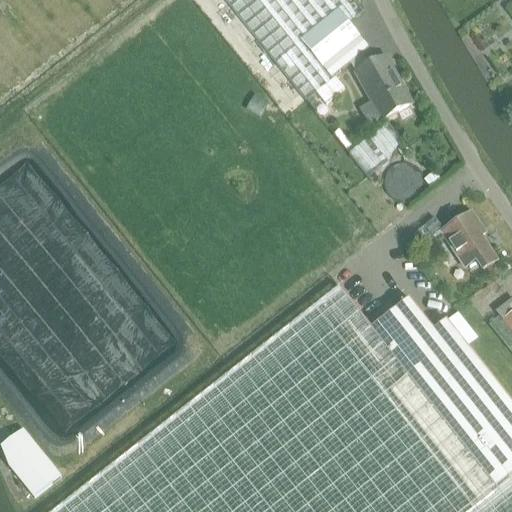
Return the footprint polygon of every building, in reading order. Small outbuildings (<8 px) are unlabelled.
[(340,15),(301,46),(330,82),(334,78),(350,65),(361,57),(369,51),(348,25),(340,15)] [(361,57),(350,65),(351,67),(356,74),(354,75),(371,104),(359,110),(370,130),(412,106),(387,60),(379,65),(379,66),(369,71),(369,70),(362,59),(361,57)] [(336,79),(307,102),(316,114),(345,91),(336,79)] [(404,144),(388,125),(355,152),(339,133),(334,136),(369,180),(389,164),(394,152),(404,144)] [(430,189),(441,180),(434,173),(424,181),(430,189)] [(434,220),(414,236),(424,248),(442,234),(465,268),(476,261),(483,272),(498,263),(478,233),(482,230),(472,215),(445,233),(434,220)] [(511,511),(511,405),(468,349),(447,323),(435,332),(410,301),(372,331),(340,291),(57,511),(511,511)] [(511,333),(504,323),(499,318),(489,326),(511,354),(511,353),(511,333)] [(62,478),(24,432),(1,450),(9,469),(34,501),(62,478)]
